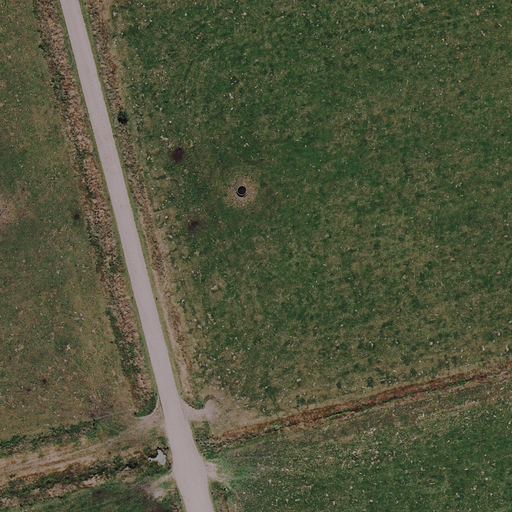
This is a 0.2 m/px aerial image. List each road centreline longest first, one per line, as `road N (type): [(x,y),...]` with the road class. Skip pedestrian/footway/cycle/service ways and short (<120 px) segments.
road 1 (track): [(218,511),(84,0)]
road 2 (track): [(201,448),(0,499)]
